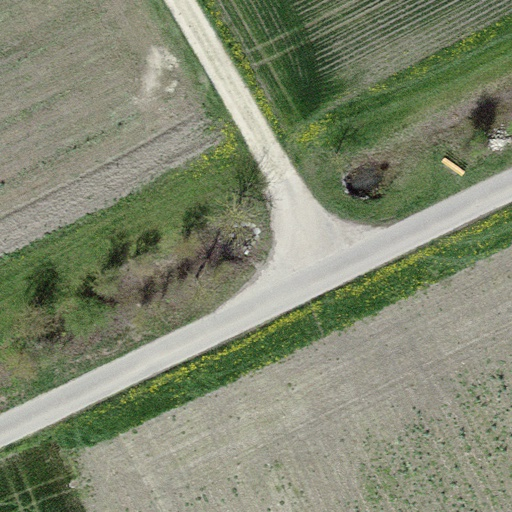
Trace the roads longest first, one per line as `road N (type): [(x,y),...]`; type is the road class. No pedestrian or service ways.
road 1 (unclassified): [(0,431),(511,184)]
road 2 (track): [(174,0),(333,271)]
